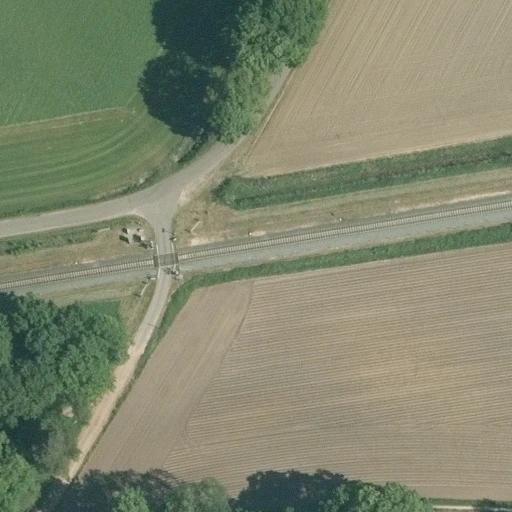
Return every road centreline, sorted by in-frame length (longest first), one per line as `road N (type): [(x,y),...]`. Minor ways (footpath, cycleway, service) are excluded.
road 1 (unclassified): [(0,230),(94,215),(195,172),(252,114),(313,0)]
road 2 (track): [(41,511),(160,293),(157,191)]
